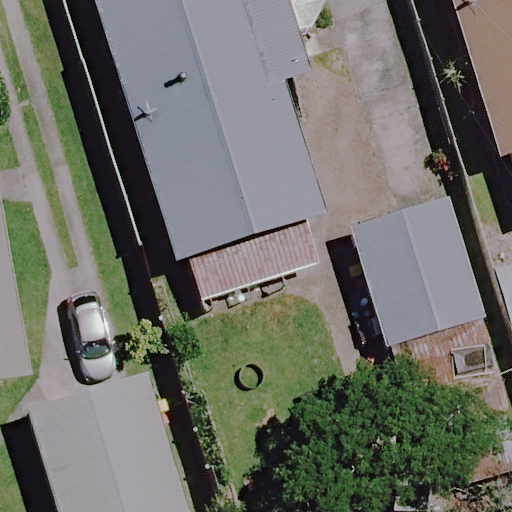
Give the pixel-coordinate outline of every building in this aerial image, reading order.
[(279,0),(82,0),(169,271),(183,267),(321,223),(279,90),(306,81),(296,50),(279,0)] [(511,0),(442,0),(494,165),(510,160),(511,165),(511,0)] [(424,211),(344,236),(381,354),(385,353),(413,443),(505,415),(478,327),(482,326),(445,205),(424,211)] [(304,229),(183,267),(196,308),(317,270),(304,229)] [(0,388),(23,384),(0,249),(0,388)] [(511,267),(491,274),(511,346),(511,267)] [(109,392),(21,418),(49,511),(182,511),(143,382),(109,392)]
